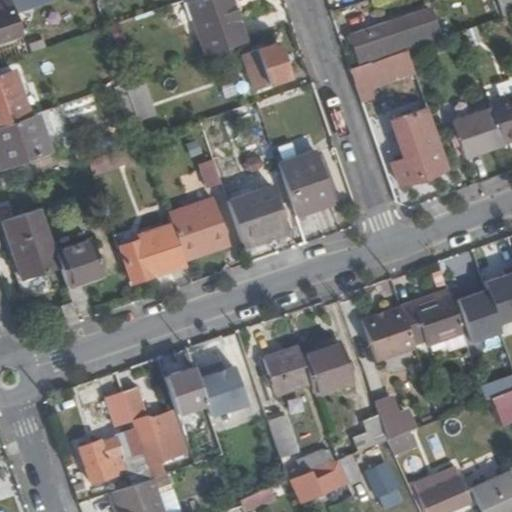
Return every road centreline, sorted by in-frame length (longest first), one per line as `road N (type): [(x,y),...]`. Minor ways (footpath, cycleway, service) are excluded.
road 1 (residential): [(27,371),(390,248)]
road 2 (residential): [(390,248),(304,0)]
road 3 (residential): [(390,248),(511,206)]
road 4 (residential): [(13,397),(55,511)]
